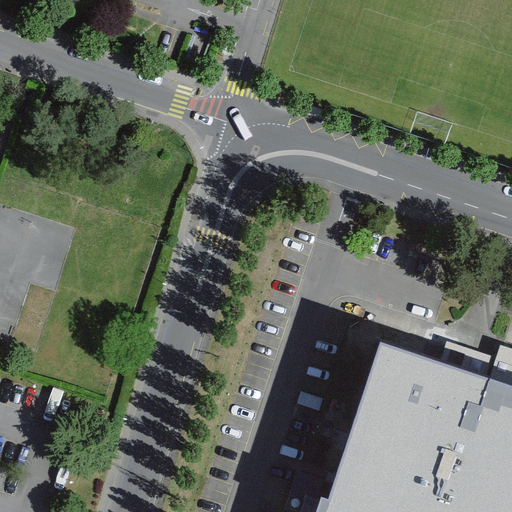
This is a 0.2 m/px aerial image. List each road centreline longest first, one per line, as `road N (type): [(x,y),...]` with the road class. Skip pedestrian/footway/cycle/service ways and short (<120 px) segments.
road 1 (residential): [(310,152),(248,164),(230,190),(128,511)]
road 2 (residential): [(228,120),(0,47)]
road 3 (residential): [(511,217),(310,152)]
road 4 (residential): [(228,120),(260,0)]
